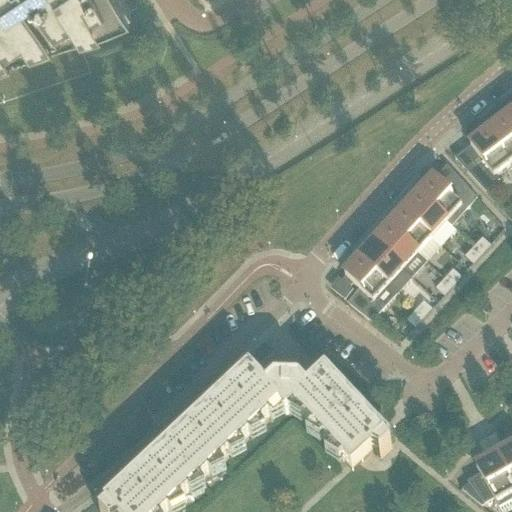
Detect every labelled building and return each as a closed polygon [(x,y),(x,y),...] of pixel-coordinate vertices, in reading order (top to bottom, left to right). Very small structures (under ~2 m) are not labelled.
[(0,0),(0,57),(131,13),(122,0),(0,0)] [(511,167),(511,166),(511,132),(505,123),(488,136),(511,167)] [(491,182),(511,167),(488,136),(470,150),(483,166),(469,177),(486,196),(495,186),(491,182)] [(434,184),(419,200),(446,226),(456,234),(459,237),(473,222),(465,215),(476,203),(477,202),(461,184),(449,197),(434,184)] [(432,242),(446,226),(419,200),(404,216),(432,242)] [(417,258),(432,242),(404,216),(389,232),(417,258)] [(403,274),(403,273),(417,258),(389,232),(375,248),(403,274)] [(482,258),(491,249),(483,242),(474,251),(482,258)] [(403,273),(403,274),(375,248),(360,264),(398,298),(413,282),(403,273)] [(473,268),(482,258),(474,251),(466,260),(473,268)] [(360,264),(345,280),(356,290),(360,294),(357,297),(349,307),(368,322),(373,326),(373,325),(398,298),(360,264)] [(461,281),(461,280),(453,274),(445,283),(453,290),(461,281)] [(444,300),(453,290),(445,283),(436,292),(444,300)] [(432,313),(432,312),(424,305),(416,315),(424,322),(432,313)] [(415,331),(424,322),(416,315),(407,324),(415,331)] [(277,381),(277,378),(276,377),(276,388),(268,396),(251,378),(188,436),(191,440),(183,448),(180,444),(168,455),(171,459),(163,466),(160,463),(148,474),(151,477),(143,485),(140,482),(128,493),(131,496),(123,504),(120,501),(107,511),(184,511),(186,511),(180,504),(189,497),(192,500),(207,492),(200,485),(209,478),(212,481),(227,473),(220,467),(281,410),(295,411),(334,453),(352,472),(372,454),(380,459),(380,460),(381,460),(392,450),(326,380),(308,397),(301,389),(301,378),(300,378),(300,382),(277,381)] [(511,451),(511,452),(497,460),(511,487),(511,451)] [(469,487),(461,494),(481,510),(485,508),(494,503),(498,511),(506,511),(511,509),(511,487),(497,460),(488,465),(483,468),(485,472),(480,476),(479,477),(480,478),(468,485),(469,487)]
